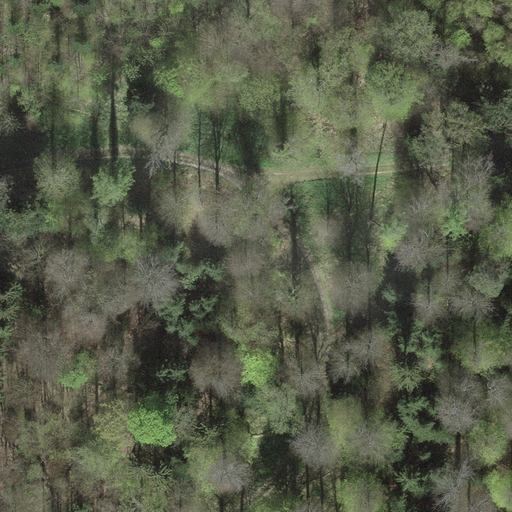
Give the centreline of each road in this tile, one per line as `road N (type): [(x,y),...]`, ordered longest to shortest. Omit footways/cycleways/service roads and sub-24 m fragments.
road 1 (track): [(258,192),(307,262),(324,346),(314,405),(293,449),(232,511)]
road 2 (track): [(0,170),(133,152),(207,164),(258,192)]
road 3 (track): [(258,192),(295,175),(511,148)]
